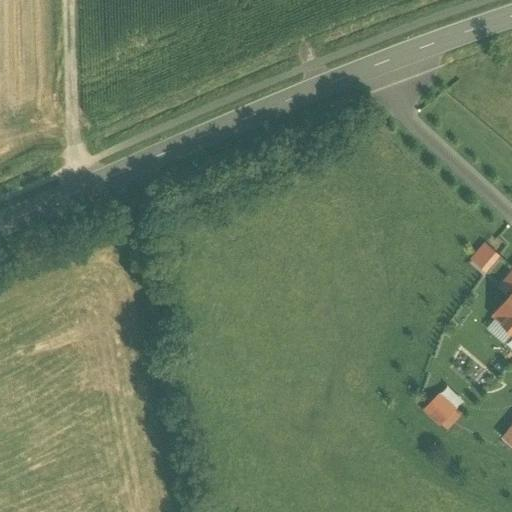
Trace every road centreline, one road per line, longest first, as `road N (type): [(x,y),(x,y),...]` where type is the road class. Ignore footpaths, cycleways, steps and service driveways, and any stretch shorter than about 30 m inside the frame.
road 1 (tertiary): [(0,225),(511,15)]
road 2 (track): [(81,189),(71,0)]
